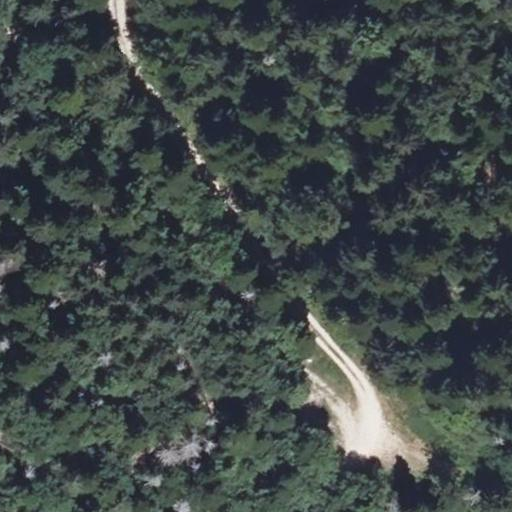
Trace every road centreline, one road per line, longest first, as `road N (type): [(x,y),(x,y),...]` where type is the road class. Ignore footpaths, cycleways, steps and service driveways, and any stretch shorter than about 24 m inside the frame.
road 1 (track): [(370,436),(231,313),(165,212),(62,110),(21,57),(4,29),(0,0)]
road 2 (track): [(370,436),(365,389),(299,313),(151,95),(115,28),(117,0)]
road 3 (track): [(0,479),(72,458),(130,421),(185,408),(251,401),(370,436)]
